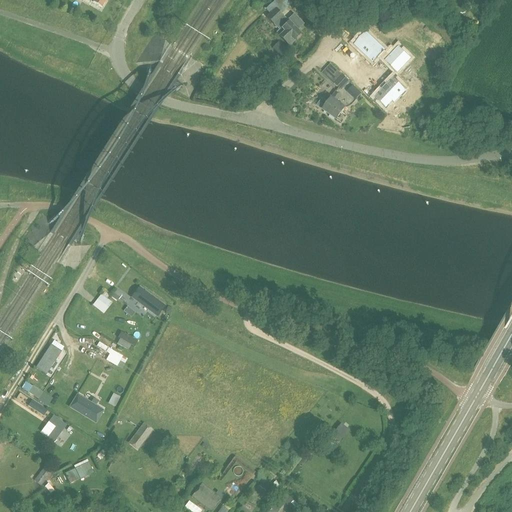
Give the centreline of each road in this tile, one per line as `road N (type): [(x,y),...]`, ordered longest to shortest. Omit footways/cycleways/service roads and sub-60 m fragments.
road 1 (unclassified): [(474,397),(423,366),(222,299),(94,222),(27,205)]
road 2 (unclassified): [(265,124),(420,159),(511,151)]
road 3 (unclassified): [(115,52),(127,79),(154,97),(265,124)]
road 4 (tertiary): [(409,511),(474,397)]
